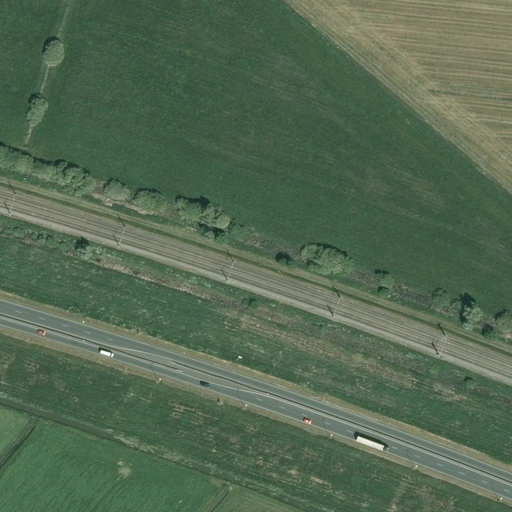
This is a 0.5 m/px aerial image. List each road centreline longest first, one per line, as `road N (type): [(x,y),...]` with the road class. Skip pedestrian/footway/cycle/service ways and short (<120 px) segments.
road 1 (trunk): [(0,322),(240,394),(511,495)]
road 2 (trunk): [(511,479),(176,357),(0,307)]
road 3 (track): [(511,351),(181,234),(0,180)]
